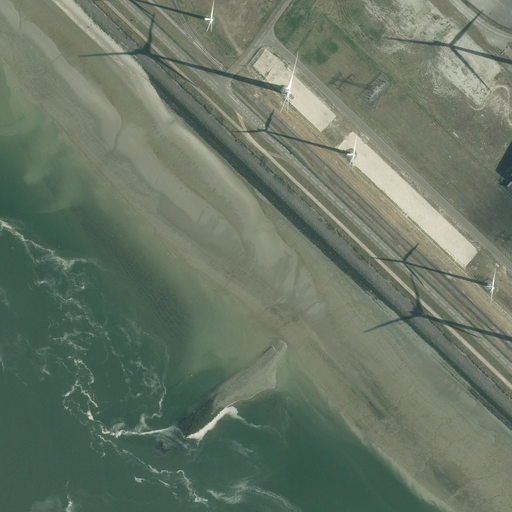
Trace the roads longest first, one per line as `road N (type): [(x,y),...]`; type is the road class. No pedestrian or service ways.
road 1 (unclassified): [(511,368),(216,88)]
road 2 (unclassified): [(511,271),(263,33)]
road 3 (unclassified): [(216,88),(123,0)]
